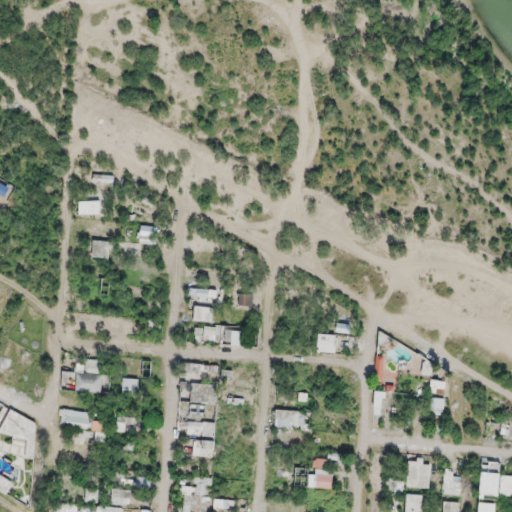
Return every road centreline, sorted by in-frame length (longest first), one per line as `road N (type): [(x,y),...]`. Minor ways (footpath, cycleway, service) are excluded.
road 1 (residential): [(60,128),(511,399)]
road 2 (residential): [(278,257),(299,167),(306,80),(295,29),(281,12),(251,0),(78,3)]
road 3 (residential): [(44,511),(77,139)]
road 4 (residential): [(59,345),(368,368)]
road 5 (residential): [(184,203),(163,511)]
road 6 (track): [(511,334),(447,324),(361,245),(287,217)]
road 7 (residential): [(259,511),(278,257)]
road 8 (residential): [(371,313),(358,511)]
road 9 (residential): [(363,445),(511,455)]
